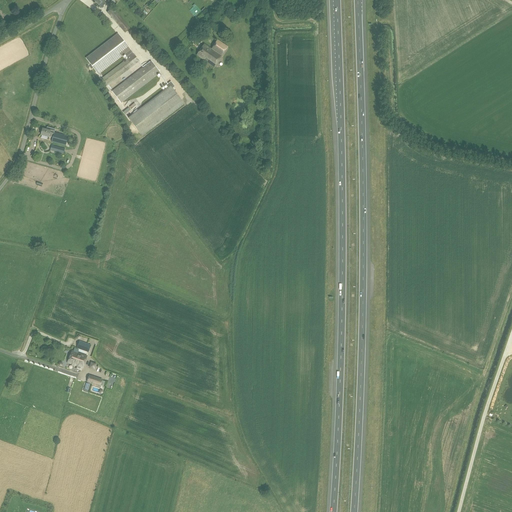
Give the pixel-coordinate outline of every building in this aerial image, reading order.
[(94,0),(102,8),(104,7),(103,6),(106,4),(103,1),(104,1),(102,0),(94,0)] [(125,33),(131,28),(112,8),(107,12),(125,33)] [(129,49),(121,38),(89,63),(96,71),(124,49),(125,52),(129,49)] [(217,40),(211,49),(204,44),(197,55),(214,67),(221,56),(228,47),(217,40)] [(139,61),(134,54),(101,79),(107,86),(139,61)] [(151,61),(111,91),(121,104),(160,73),(151,61)] [(142,136),(184,104),(172,88),(175,87),(171,81),(166,85),(167,87),(128,118),(142,136)] [(49,137),(53,138),(51,142),(66,145),(68,136),(54,132),(55,129),(47,127),(46,130),(42,129),(41,135),(49,137)] [(63,154),(65,149),(51,145),(50,150),(63,154)] [(80,341),(77,348),(88,352),(91,345),(80,341)] [(87,356),(78,353),(79,350),(74,348),(74,351),(72,351),(67,363),(77,366),(76,369),(81,370),(82,368),(83,368),(87,356)] [(90,382),(100,386),(102,380),(89,375),(87,382),(88,382),(90,382)]
